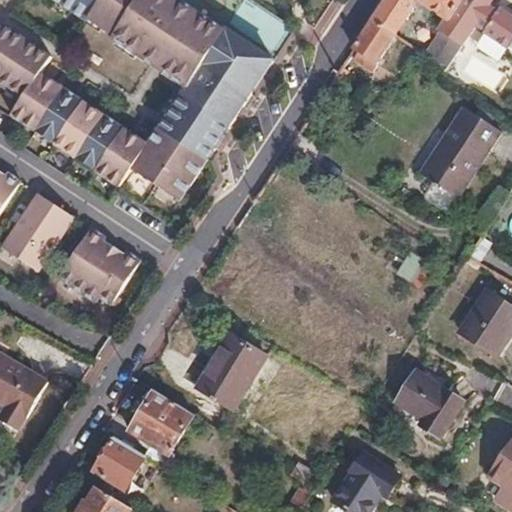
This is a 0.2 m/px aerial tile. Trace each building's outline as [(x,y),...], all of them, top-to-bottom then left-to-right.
[(102,0),(56,0),(88,21),(90,19),(102,0)] [(102,0),(90,19),(114,35),(114,39),(128,49),(161,0),(102,0)] [(188,86),(187,88),(234,120),(273,64),(228,33),(226,36),(172,0),(161,0),(128,49),(164,73),(166,70),(188,86)] [(418,1),(417,0),(385,0),(372,21),(395,35),(418,1)] [(417,0),(418,1),(448,20),(461,0),(417,0)] [(442,29),(463,42),(478,21),(487,27),(486,30),(510,47),(511,46),(511,15),(501,8),(497,11),(489,4),(491,0),(461,0),(448,20),(442,29)] [(372,21),(354,49),(359,52),(377,63),(395,35),(372,21)] [(24,42),(1,26),(0,28),(0,87),(19,101),(12,113),(36,128),(57,141),(67,147),(90,111),(81,105),(60,90),(37,75),(48,58),(24,42)] [(442,29),(425,54),(446,67),(463,42),(442,29)] [(420,51),(409,66),(432,81),(439,70),(422,60),(425,54),(420,51)] [(377,63),(359,52),(354,60),(372,71),(377,63)] [(207,161),(234,120),(187,88),(159,127),(155,134),(203,167),(207,161)] [(434,181),(457,195),(501,129),(463,105),(419,171),(434,181)] [(36,128),(12,113),(10,116),(33,132),(54,146),(73,158),(94,173),(117,188),(129,171),(153,187),(178,204),(203,167),(178,150),(155,134),(144,149),(122,133),(101,119),(90,111),(67,147),(57,141),(36,128)] [(0,209),(18,183),(0,170),(0,209)] [(457,195),(434,181),(426,193),(449,207),(457,195)] [(71,219),(36,195),(0,249),(35,273),(71,219)] [(108,308),(138,264),(124,255),(121,257),(102,244),(104,241),(89,231),(58,278),(69,287),(69,289),(92,306),(96,300),(108,308)] [(419,284),(427,262),(409,256),(401,278),(419,284)] [(511,310),(492,297),(465,339),(500,362),(511,343),(511,310)] [(232,337),(200,389),(236,411),(268,358),(232,337)] [(0,353),(0,402),(5,405),(0,413),(0,421),(17,432),(24,419),(27,420),(48,384),(0,353)] [(415,375),(396,404),(422,421),(419,427),(440,441),(461,405),(415,375)] [(145,456),(146,457),(167,469),(175,455),(171,452),(194,415),(155,391),(131,429),(152,443),(145,456)] [(145,456),(117,438),(95,472),(126,491),(146,457),(145,456)] [(511,442),(488,477),(502,487),(494,500),(511,511),(511,442)] [(365,456),(333,504),(344,511),(371,511),(381,498),(385,501),(400,479),(365,456)] [(316,490),(305,484),(292,503),(303,510),(316,490)] [(131,511),(133,510),(98,488),(88,504),(85,504),(79,511),(131,511)]
